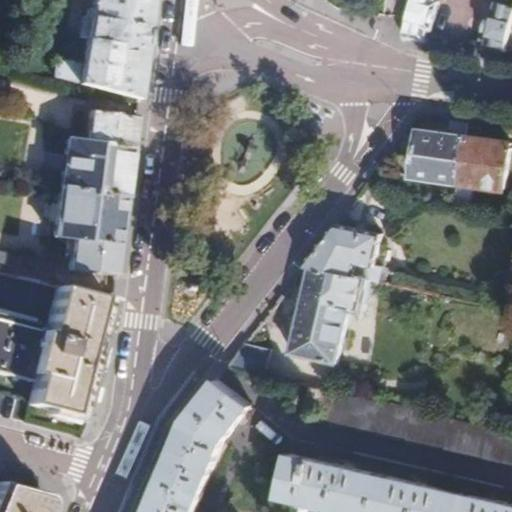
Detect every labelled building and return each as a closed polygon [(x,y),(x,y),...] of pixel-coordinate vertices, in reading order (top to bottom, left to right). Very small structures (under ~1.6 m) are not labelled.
[(53,77),(74,83),(140,99),(152,0),(94,0),(93,17),(85,17),(83,34),(90,37),(87,63),(57,60),(53,77)] [(414,0),(405,39),(428,42),(430,33),(433,33),(441,4),(438,3),(438,0),(414,0)] [(485,50),(505,53),(511,26),(511,9),(497,6),(495,14),(491,13),(483,41),(487,42),(485,50)] [(67,137),(60,188),(126,197),(137,118),(89,111),(87,133),(80,132),(79,139),(67,137)] [(470,138),(472,121),(457,118),(454,135),(425,131),(418,177),(463,183),(470,138)] [(463,183),(459,207),(475,210),(478,184),(510,189),(511,172),(511,144),(470,138),(463,183)] [(70,271),(116,276),(126,197),(60,188),(53,236),(68,238),(67,254),(72,255),(70,271)] [(340,225),(308,267),(316,269),(369,280),(382,283),(385,269),(379,267),(386,236),(340,225)] [(0,273),(47,285),(52,267),(0,252),(0,273)] [(362,310),(369,280),(316,269),(297,354),(342,363),(354,308),(362,310)] [(108,301),(58,288),(46,334),(40,332),(42,325),(36,323),(37,318),(0,308),(0,367),(32,376),(33,369),(37,370),(28,404),(78,416),(108,301)] [(511,311),(503,310),(502,317),(511,329),(511,311)] [(247,345),(229,369),(269,378),(275,351),(247,345)] [(189,421),(151,511),(198,511),(203,503),(226,444),(252,408),(220,381),(189,421)] [(511,462),(511,431),(503,430),(487,426),(314,388),(311,405),(327,409),(324,421),(511,462)] [(487,426),(503,430),(506,414),(490,410),(487,426)] [(511,511),(511,501),(297,455),(287,498),(350,511),(511,511)] [(0,511),(48,511),(56,495),(0,480),(0,511)]
